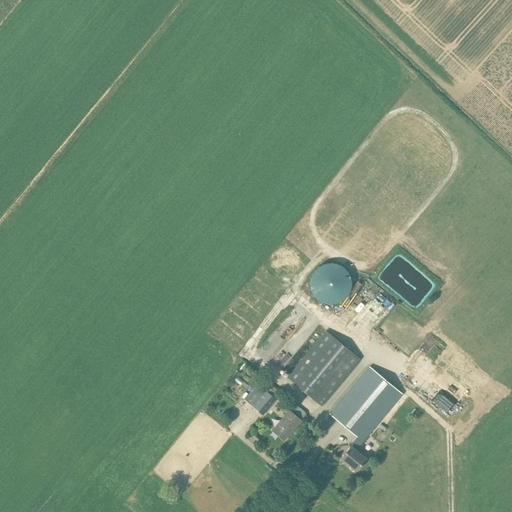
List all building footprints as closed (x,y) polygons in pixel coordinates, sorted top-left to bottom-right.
[(310,278),(310,284),(310,289),(313,295),(317,299),(321,302),(327,304),(333,304),(338,303),(343,300),(347,296),(350,290),(351,285),(351,279),(348,274),(345,269),(340,265),(334,263),(328,263),(322,264),(317,268),(313,272),(310,278)] [(287,378),(321,406),(360,359),(326,331),(287,378)] [(369,366),(336,406),(330,414),(357,436),(349,446),(349,445),(348,446),(350,447),(341,458),(346,463),(347,462),(356,469),(355,470),(355,471),(366,458),(356,450),(402,394),(369,366)] [(234,380),(240,385),(243,382),(237,377),(234,380)] [(440,377),(435,387),(461,401),(466,391),(440,377)] [(272,385),(267,392),(259,386),(245,401),(263,416),(276,400),(274,398),(275,397),(293,412),(296,409),(278,394),(279,392),(272,385)] [(272,431),(276,434),(284,441),(301,421),(289,411),(272,431)] [(247,439),(254,445),(260,439),(252,432),(247,439)]
